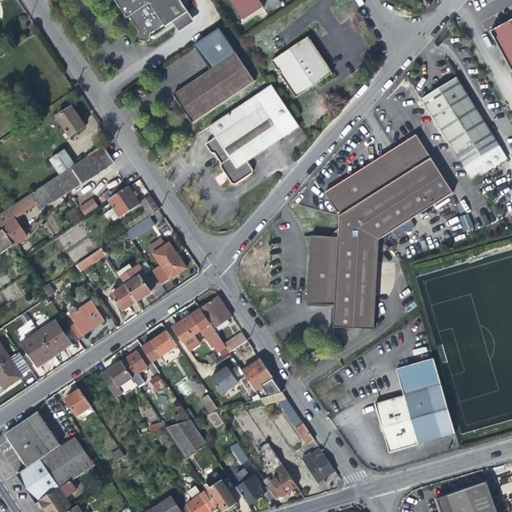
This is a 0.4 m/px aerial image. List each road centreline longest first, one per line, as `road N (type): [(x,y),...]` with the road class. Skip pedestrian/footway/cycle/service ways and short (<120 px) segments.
road 1 (residential): [(214,271),(31,0)]
road 2 (residential): [(214,271),(399,58)]
road 3 (residential): [(365,490),(214,271)]
road 4 (residential): [(0,416),(214,271)]
road 5 (residential): [(365,490),(511,449)]
